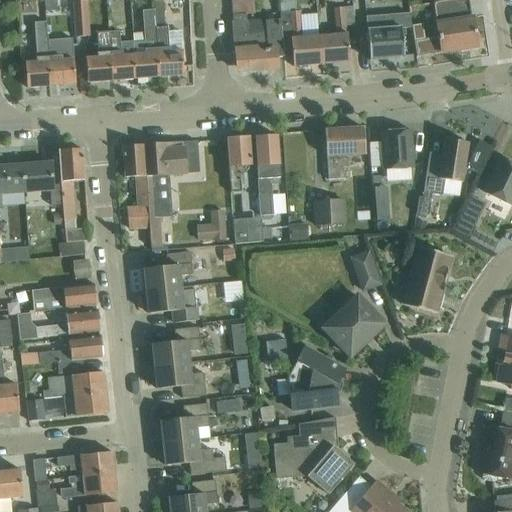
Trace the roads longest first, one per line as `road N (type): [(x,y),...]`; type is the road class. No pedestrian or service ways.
road 1 (residential): [(127,432),(94,125)]
road 2 (tertiary): [(218,112),(352,102),(505,77)]
road 3 (residential): [(433,473),(393,464),(365,435),(359,380),(382,349),(421,338),(455,343)]
road 4 (residential): [(433,473),(455,343)]
road 5 (residential): [(0,444),(127,432)]
road 6 (tertiary): [(94,125),(218,112)]
